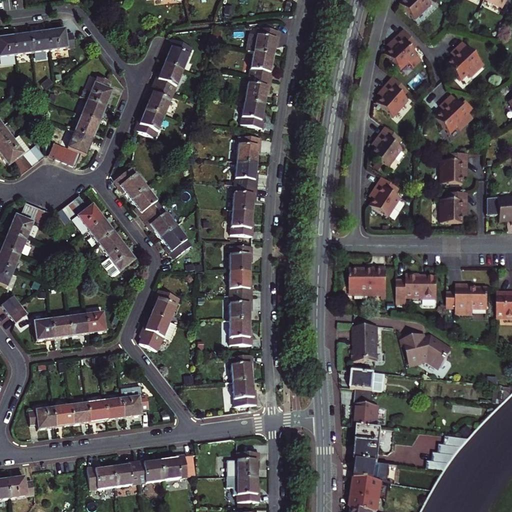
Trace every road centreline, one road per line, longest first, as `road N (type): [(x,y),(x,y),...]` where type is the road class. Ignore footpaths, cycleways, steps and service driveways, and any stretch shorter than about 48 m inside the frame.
road 1 (residential): [(387,0),(362,99),(351,245)]
road 2 (tertiary): [(319,245),(327,147),(356,0)]
road 3 (residential): [(0,459),(195,433)]
road 4 (residential): [(99,185),(153,258),(128,345)]
road 5 (residential): [(138,86),(77,11),(0,16)]
road 6 (tertiary): [(321,416),(319,245)]
road 7 (residential): [(351,245),(511,243)]
road 8 (residential): [(195,433),(321,416)]
